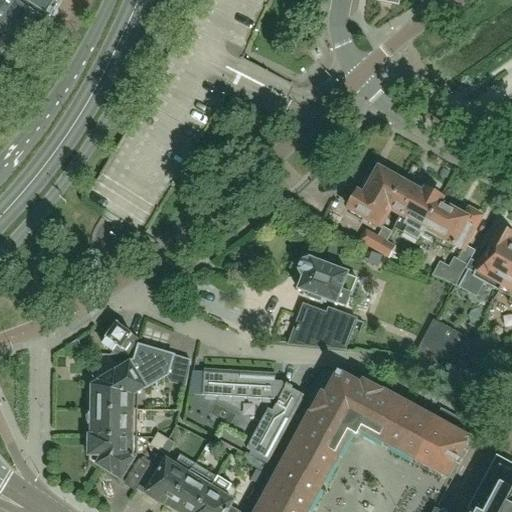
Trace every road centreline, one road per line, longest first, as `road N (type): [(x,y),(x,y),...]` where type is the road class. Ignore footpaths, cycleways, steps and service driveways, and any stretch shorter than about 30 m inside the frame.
road 1 (residential): [(360,73),(195,231),(35,329)]
road 2 (secondary): [(0,256),(106,120),(168,0)]
road 3 (secondary): [(109,0),(67,80),(0,171)]
road 4 (residential): [(511,177),(404,119),(360,73)]
road 5 (unclassified): [(44,511),(30,477),(35,329)]
road 6 (residential): [(456,0),(360,73)]
